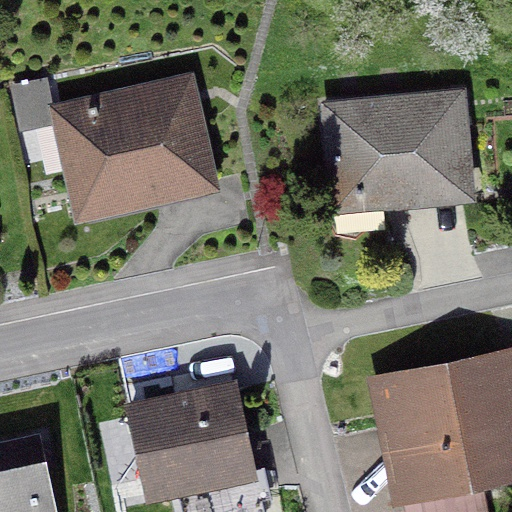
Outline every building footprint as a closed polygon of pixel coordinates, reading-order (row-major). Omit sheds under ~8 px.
[(56,114),(78,212),(204,184),(182,86),(56,114)] [(324,110),(332,191),(412,183),(413,201),(464,196),(455,97),(324,110)] [(511,381),(507,358),(381,383),(407,511),(482,511),(475,472),(511,464),(511,381)] [(144,494),(248,472),(230,391),(127,413),(144,494)] [(0,448),(0,511),(41,511),(27,443),(0,448)] [(99,511),(120,511),(130,510),(124,485),(95,491),(99,511)]
